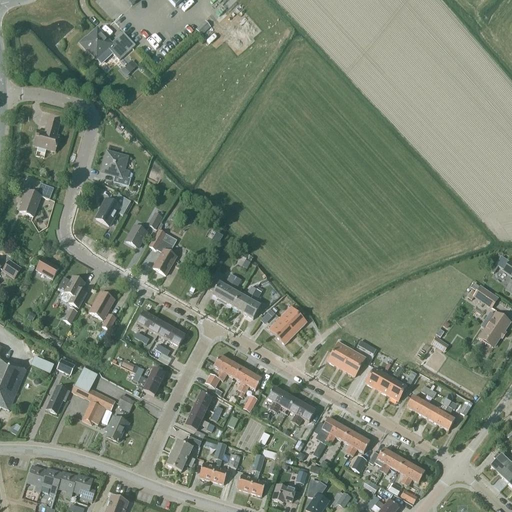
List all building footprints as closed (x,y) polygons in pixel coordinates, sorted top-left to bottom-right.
[(201,37),(210,28),(205,22),(195,31),(201,37)] [(110,45),(96,31),(87,40),(85,39),(79,45),(85,51),(86,50),(95,60),(107,49),(118,62),(135,47),(122,34),(110,45)] [(129,75),(137,67),(132,62),(124,69),(129,75)] [(56,138),(59,125),(48,122),(44,134),(36,132),(32,148),(54,154),(59,138),(56,138)] [(128,188),(130,180),(127,179),(129,173),(122,171),(125,160),(112,157),(113,155),(106,153),(104,160),(106,160),(102,173),(115,176),(112,184),(128,188)] [(49,201),(53,190),(40,185),(36,196),(25,192),(22,199),(24,200),(19,213),(32,219),(40,198),(49,201)] [(122,217),(130,204),(118,197),(113,205),(105,201),(101,207),(102,208),(95,221),(108,228),(116,214),(122,217)] [(154,232),(162,219),(154,214),(147,227),(154,232)] [(145,234),(148,230),(143,227),(141,232),(134,228),(125,243),(137,250),(145,235),(145,234)] [(169,255),(173,248),(176,242),(160,233),(158,232),(148,249),(155,253),(155,252),(161,255),(152,270),(165,278),(176,259),(169,255)] [(217,232),(210,244),(217,248),(224,236),(217,232)] [(501,258),(495,266),(498,268),(503,271),(508,263),(501,258)] [(52,281),(58,271),(41,261),(35,272),(52,281)] [(14,280),(20,271),(8,263),(2,272),(14,280)] [(511,265),(508,263),(502,272),(511,279),(511,265)] [(225,306),(232,309),(239,297),(234,294),(240,282),(229,276),(223,288),(218,285),(221,280),(214,275),(207,288),(214,292),(211,298),(218,301),(217,303),(225,306)] [(83,300),(77,296),(84,285),(72,279),(64,294),(64,295),(61,300),(67,303),(70,298),(71,299),(68,305),(77,310),(83,300)] [(476,293),(479,289),(473,285),(470,289),(476,293)] [(252,298),(256,291),(250,288),(246,295),(251,298),(252,298)] [(474,304),(477,300),(490,310),(496,301),(479,289),(476,293),(475,295),(472,292),(467,299),(474,304)] [(249,302),(242,315),(252,321),(259,308),(254,305),(256,301),(260,294),(256,291),(252,298),(251,298),(249,302)] [(102,322),(113,302),(100,294),(89,314),(102,322)] [(249,302),(239,297),(232,309),(242,315),(249,302)] [(291,307),(280,318),(295,334),(306,324),(291,307)] [(70,326),(77,314),(69,309),(62,322),(70,326)] [(32,323),(35,317),(30,314),(26,320),(32,323)] [(146,331),(153,320),(142,314),(136,325),(146,331)] [(109,333),(116,320),(108,316),(101,328),(109,333)] [(492,349),(508,324),(495,316),(479,340),(492,349)] [(267,326),(269,328),(283,345),(295,334),(280,318),(269,328),(267,326)] [(157,337),(163,326),(153,320),(146,331),(157,337)] [(167,343),(174,332),(163,326),(157,337),(167,343)] [(440,339),(443,334),(439,330),(435,336),(440,339)] [(174,332),(167,343),(178,349),(184,338),(174,332)] [(139,343),(142,338),(137,334),(134,340),(139,343)] [(142,338),(139,343),(145,346),(148,341),(142,338)] [(443,354),(448,347),(435,339),(430,346),(443,354)] [(338,344),(327,364),(340,371),(351,352),(338,345),(339,342),(338,344)] [(366,347),(360,343),(357,347),(364,352),(366,347)] [(160,355),(163,350),(157,346),(154,351),(160,355)] [(0,409),(8,413),(25,372),(0,361),(0,352),(1,350),(0,349),(0,409)] [(163,350),(160,355),(166,358),(169,353),(163,350)] [(351,352),(340,371),(353,379),(365,360),(351,352)] [(36,358),(32,367),(51,375),(55,366),(36,358)] [(219,381),(229,363),(219,358),(213,368),(219,372),(215,379),(210,376),(205,386),(213,391),(219,381)] [(69,377),(73,368),(61,362),(56,371),(69,377)] [(234,381),(240,370),(229,363),(219,381),(222,383),(226,376),(234,381)] [(120,384),(125,372),(110,366),(105,378),(120,384)] [(110,413),(115,404),(90,391),(97,377),(83,369),(76,384),(71,394),(91,403),(83,420),(92,424),(93,423),(97,425),(105,410),(110,413)] [(135,375),(140,378),(143,372),(137,369),(135,375)] [(147,381),(159,387),(164,376),(153,370),(147,381)] [(240,394),(251,376),(240,370),(234,381),(241,385),(237,392),(240,394)] [(374,370),(365,386),(375,392),(384,376),(374,370)] [(147,381),(140,378),(135,375),(132,381),(137,384),(138,383),(145,387),(142,392),(153,398),(159,387),(147,381)] [(251,376),(240,394),(244,396),(248,389),(254,393),(261,381),(251,376)] [(384,376),(375,392),(386,398),(395,382),(384,376)] [(395,382),(386,398),(397,404),(406,389),(395,382)] [(56,416),(62,403),(65,404),(69,394),(66,392),(67,392),(56,387),(45,411),(56,416)] [(426,397),(429,391),(425,388),(423,388),(420,393),(426,397)] [(220,398),(222,394),(215,389),(212,394),(220,398)] [(272,413),(282,395),(273,389),(266,400),(273,404),(269,411),(272,413)] [(429,391),(426,397),(432,400),(435,395),(429,391)] [(195,406),(206,411),(213,414),(219,417),(222,411),(216,408),(215,410),(208,407),(211,400),(200,395),(195,406)] [(287,412),(293,401),(282,395),(272,413),(276,415),(280,408),(287,412)] [(117,406),(121,409),(120,411),(129,415),(134,403),(130,401),(121,397),(117,406)] [(249,414),(257,401),(250,397),(242,411),(249,414)] [(234,406),(236,401),(231,398),(228,403),(234,406)] [(416,415),(422,404),(412,398),(405,409),(416,415)] [(437,426),(450,403),(444,400),(441,405),(442,405),(438,413),(433,410),(426,421),(437,426)] [(291,423),(294,425),(304,407),(293,401),(287,412),(295,416),(291,423)] [(465,418),(472,405),(465,402),(458,414),(465,418)] [(450,403),(437,426),(448,433),(454,422),(447,418),(451,411),(453,412),(456,407),(450,403)] [(426,421),(433,410),(422,404),(416,415),(426,421)] [(201,422),(206,411),(195,406),(190,417),(201,422)] [(294,425),(298,427),(302,420),(308,424),(314,413),(304,407),(294,425)] [(216,423),(219,417),(213,414),(210,420),(216,423)] [(214,428),(201,422),(190,417),(185,428),(196,433),(199,426),(206,430),(206,432),(211,434),(214,428)] [(233,430),(238,421),(231,418),(227,427),(233,430)] [(128,426),(113,419),(111,423),(110,423),(107,429),(106,429),(105,432),(108,433),(105,439),(117,444),(124,430),(126,431),(128,426)] [(325,447),(327,444),(337,426),(333,424),(334,422),(329,419),(328,421),(327,420),(324,426),(319,424),(313,434),(318,437),(319,435),(325,438),(322,445),(325,447)] [(342,443),(348,432),(337,426),(327,444),(330,446),(334,439),(342,443)] [(509,440),(511,436),(511,432),(508,430),(503,435),(509,440)] [(349,456),(359,438),(348,432),(342,443),(349,447),(345,454),(349,456)] [(264,447),(269,437),(263,434),(258,444),(264,447)] [(199,450),(203,441),(190,435),(186,444),(199,450)] [(359,438),(349,456),(352,458),(356,451),(363,455),(369,444),(359,438)] [(171,456),(192,466),(194,461),(188,458),(192,450),(177,443),(171,456)] [(294,450),(299,453),(303,446),(298,443),(294,450)] [(217,462),(222,446),(217,444),(212,460),(217,462)] [(320,455),(325,447),(319,444),(316,449),(318,453),(320,455)] [(215,467),(210,483),(223,487),(227,472),(218,470),(225,447),(222,446),(217,462),(215,467)] [(382,475),(392,456),(388,454),(389,452),(384,450),(383,451),(382,451),(378,457),(373,454),(367,464),(372,467),(373,465),(380,469),(378,472),(382,475)] [(191,469),(192,466),(171,456),(166,467),(181,474),(185,466),(191,469)] [(236,470),(240,459),(230,456),(227,467),(236,470)] [(256,456),(251,472),(255,473),(260,458),(256,456)] [(397,474),(403,462),(392,456),(382,475),(379,480),(383,482),(386,476),(385,476),(389,469),(397,474)] [(490,468),(499,477),(509,466),(511,462),(511,461),(511,459),(511,458),(511,457),(506,462),(500,457),(490,468)] [(253,480),(248,495),(261,499),(265,484),(257,481),(263,459),(260,458),(255,473),(253,480)] [(359,475),(366,462),(358,458),(350,470),(359,475)] [(274,477),(278,465),(271,462),(267,475),(274,477)] [(326,471),(329,466),(322,462),(319,467),(326,471)] [(404,487),(414,469),(403,462),(397,474),(404,478),(400,484),(404,487)] [(210,483),(215,467),(212,466),(211,467),(202,465),(198,479),(210,483)] [(511,468),(509,466),(499,477),(507,485),(511,480),(511,468)] [(46,473),(31,468),(24,489),(25,490),(27,483),(36,485),(34,492),(40,494),(42,485),(46,473)] [(317,477),(319,471),(311,468),(309,474),(317,477)] [(414,469),(404,487),(407,489),(411,482),(418,485),(424,474),(414,469)] [(61,476),(61,475),(46,471),(46,473),(42,485),(51,488),(49,495),(51,496),(55,497),(58,488),(57,488),(61,476)] [(303,487),(306,475),(299,473),(295,484),(303,487)] [(77,478),(62,474),(61,475),(61,476),(57,488),(58,488),(67,491),(65,498),(70,500),(73,491),(77,478)] [(253,480),(240,476),(236,491),(248,495),(253,480)] [(73,491),(82,494),(80,501),(91,504),(95,493),(89,491),(92,481),(77,477),(77,478),(73,491)] [(326,485),(329,481),(324,477),(320,481),(326,485)] [(374,496),(378,488),(366,481),(362,488),(374,496)] [(305,511),(321,511),(328,503),(319,497),(325,488),(319,484),(309,482),(307,499),(313,500),(305,511)] [(286,490),(276,487),(271,502),(282,505),(283,501),(291,504),(295,490),(286,488),(286,490)] [(396,498),(401,490),(397,487),(392,495),(396,498)] [(412,506),(416,499),(404,492),(400,499),(412,506)] [(343,510),(350,499),(343,494),(335,505),(343,510)] [(380,511),(396,511),(398,510),(388,503),(384,508),(378,502),(378,501),(370,495),(366,500),(370,503),(369,503),(374,507),(381,511),(380,511)] [(111,511),(127,511),(130,506),(113,499),(109,511),(111,511)] [(369,511),(370,511),(374,507),(369,503),(365,508),(369,511)]
